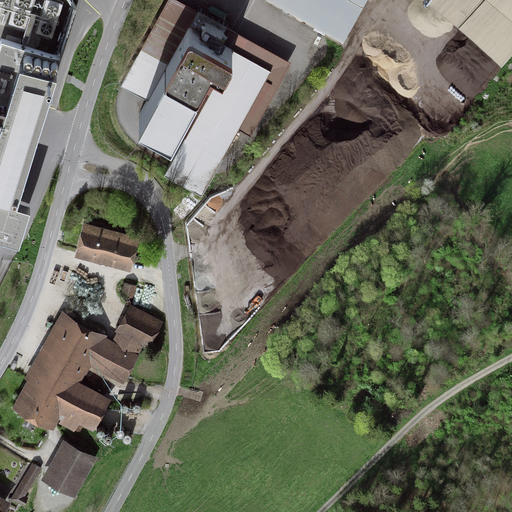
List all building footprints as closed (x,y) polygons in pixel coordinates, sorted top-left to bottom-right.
[(266,0),(264,4),(343,47),(369,0),(266,0)] [(511,0),(429,0),(511,71),(511,0)] [(190,22),(163,68),(193,86),(220,40),(190,22)] [(277,93),(290,69),(238,41),(166,173),(202,192),(261,84),(277,93)] [(74,256),(132,271),(141,234),(83,219),(74,256)] [(140,284),(124,281),(121,295),(137,298),(140,284)] [(70,317),(19,405),(57,427),(60,422),(77,431),(83,421),(92,427),(107,402),(77,385),(94,355),(126,374),(145,341),(147,343),(159,323),(131,307),(112,341),(70,317)] [(132,404),(133,407),(136,408),(139,407),(140,404),(139,401),(136,400),(133,401),(132,404)] [(68,442),(51,476),(71,486),(89,452),(68,442)] [(42,467),(33,461),(14,495),(23,500),(42,467)]
